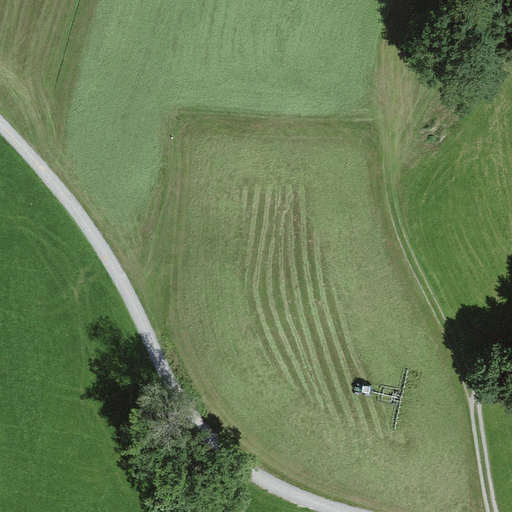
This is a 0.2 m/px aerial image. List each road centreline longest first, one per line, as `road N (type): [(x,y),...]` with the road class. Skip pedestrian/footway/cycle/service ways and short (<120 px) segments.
road 1 (track): [(0,120),(87,221),(200,426),(240,464),(295,496),(349,511)]
road 2 (track): [(493,511),(474,392),(399,232),(387,168)]
